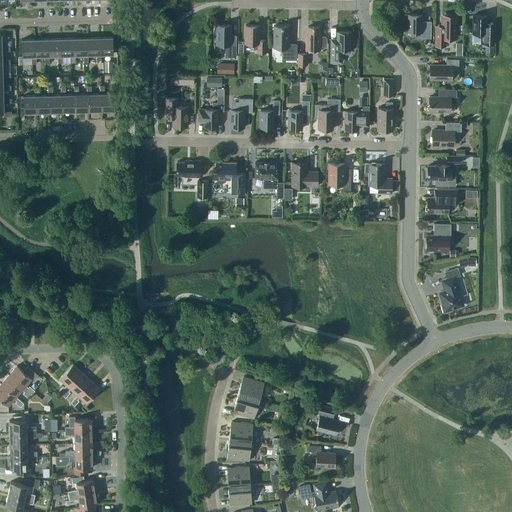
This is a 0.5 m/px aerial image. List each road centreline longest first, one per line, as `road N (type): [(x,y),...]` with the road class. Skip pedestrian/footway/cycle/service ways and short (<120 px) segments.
road 1 (residential): [(118,511),(113,373),(101,356),(87,349),(0,350)]
road 2 (residential): [(156,141),(411,147)]
road 3 (tertiary): [(436,341),(400,366),(369,409),(357,459),(364,511)]
road 4 (residential): [(436,341),(408,280),(411,147)]
road 5 (residential): [(411,147),(412,77),(362,21),(362,7)]
road 6 (unclassified): [(212,511),(210,436),(224,367)]
road 7 (residential): [(362,7),(241,0)]
road 8 (residential): [(121,138),(0,140)]
